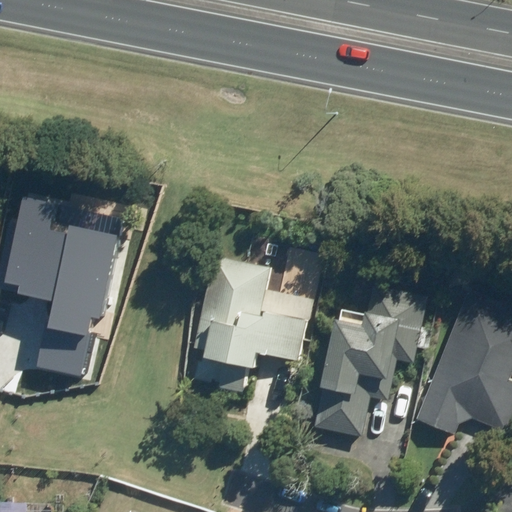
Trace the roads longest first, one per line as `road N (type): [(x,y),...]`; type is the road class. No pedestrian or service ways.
road 1 (primary): [(511,98),(25,0)]
road 2 (primary): [(342,0),(511,33)]
